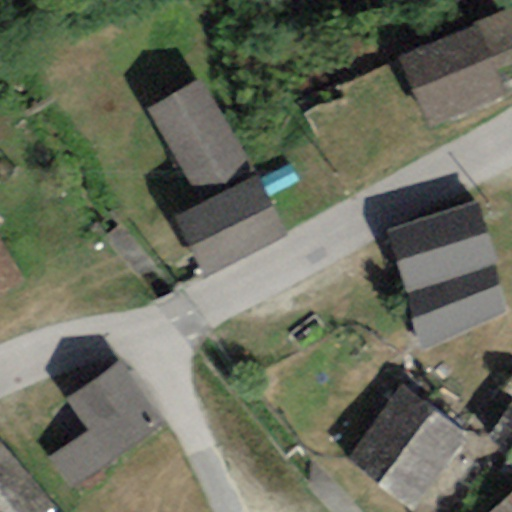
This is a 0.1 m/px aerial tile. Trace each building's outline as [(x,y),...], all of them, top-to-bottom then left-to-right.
[(399,49),(430,119),(504,87),(473,16),(399,49)] [(147,101),(195,193),(247,165),(199,74),(147,101)] [(175,214),(205,271),(285,229),(256,173),(175,214)] [(476,195),(385,225),(405,288),(496,258),(476,195)] [(0,233),(0,290),(25,277),(0,233)] [(492,271),(407,301),(422,343),(507,313),(492,271)] [(162,422),(117,357),(62,392),(87,426),(48,457),(70,484),(162,422)] [(402,383),(346,453),(414,505),(469,432),(402,383)] [(511,423),(498,446),(511,454),(511,423)] [(0,435),(0,511),(40,511),(54,501),(0,435)] [(511,511),(511,486),(484,511),(511,511)]
